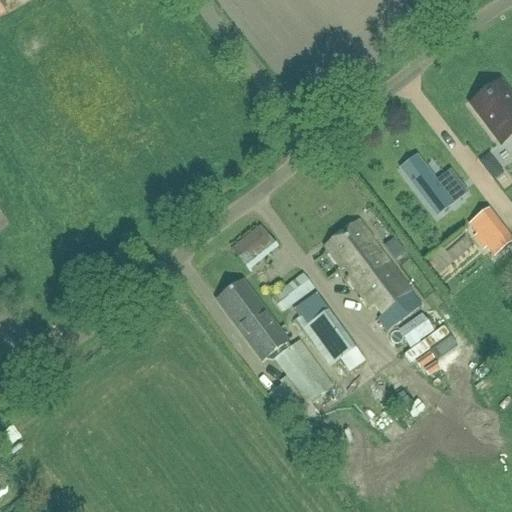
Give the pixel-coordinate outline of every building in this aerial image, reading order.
[(511,102),(498,84),(469,108),(504,149),(511,141),(511,102)] [(489,157),(480,164),(493,182),(503,174),(489,157)] [(453,204),(466,194),(451,174),(438,184),(419,158),(402,171),(437,217),(453,204)] [(476,238),(494,224),(486,214),(469,228),(476,238)] [(419,310),(371,246),(373,245),(358,225),(324,250),(369,310),(374,306),(382,318),(377,322),(386,334),(419,310)] [(245,271),(273,248),(258,230),(230,253),(245,271)] [(303,278),(271,302),(281,315),(282,316),(314,293),(303,278)] [(261,364),(285,346),(242,287),(219,304),(239,330),(236,331),(261,364)] [(299,321),(294,325),(310,348),(312,346),(330,371),(341,363),(350,377),(365,366),(317,297),(294,313),(299,321)] [(409,349),(431,334),(420,319),(399,334),(409,349)] [(457,353),(449,342),(430,356),(437,367),(457,353)] [(329,388),(297,344),(290,349),(288,347),(271,360),(288,383),(270,397),(288,421),(324,395),(323,394),(329,388)] [(411,387),(394,392),(400,414),(417,409),(411,387)]
